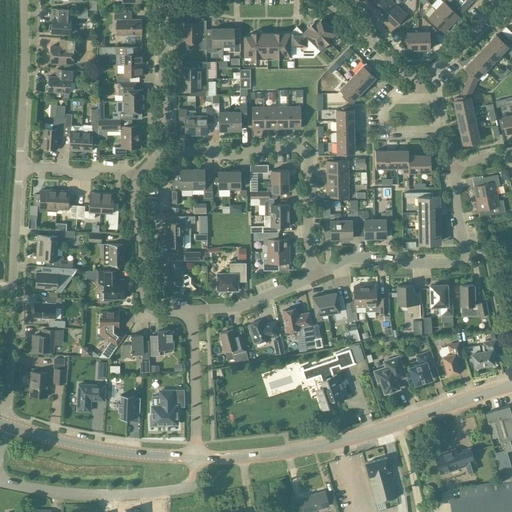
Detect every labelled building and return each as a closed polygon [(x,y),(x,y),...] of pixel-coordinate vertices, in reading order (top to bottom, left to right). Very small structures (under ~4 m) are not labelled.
[(389,0),(374,0),(368,7),(376,15),(389,0)] [(384,22),(399,7),(391,0),(389,0),(376,15),(384,22)] [(475,0),(474,0),(466,0),(457,9),(462,13),(475,0)] [(436,9),(451,24),(459,16),(444,1),(436,9)] [(407,14),(399,7),(384,22),(392,30),(407,14)] [(71,9),(56,8),(55,19),(52,19),(52,24),(49,24),(49,31),(52,31),(52,32),(69,34),(71,9)] [(444,32),(451,24),(436,9),(428,18),(444,32)] [(128,19),(128,12),(114,12),(114,20),(117,20),(117,35),(141,35),(141,19),(128,19)] [(337,34),(321,18),(316,23),(314,21),(303,32),(251,33),(251,36),(244,36),(244,58),(313,57),(337,34)] [(199,42),(206,42),(206,38),(206,28),(199,28),(199,23),(184,23),(184,35),(178,35),(178,50),(186,50),(186,42),(199,42)] [(429,31),(418,32),(419,49),(429,49),(429,48),(432,48),(432,38),(438,32),(433,27),(429,32),(429,31)] [(511,36),(511,33),(505,27),(501,31),(510,39),(511,36)] [(216,46),(223,46),(223,28),(212,28),(212,38),(206,38),(206,42),(206,52),(216,52),(216,46)] [(234,28),(223,28),(223,46),(230,46),(230,52),(240,51),(240,37),(234,37),(234,28)] [(419,49),(418,32),(407,32),(402,28),(398,32),(405,39),(405,48),(407,48),(407,50),(419,49)] [(496,34),(488,42),(501,55),(508,47),(504,43),(506,41),(498,34),(497,35),(496,34)] [(51,46),(50,62),(73,63),(73,54),(80,55),(81,40),(63,39),(63,47),(59,46),(51,46)] [(481,50),(493,62),(501,55),(488,42),(481,50)] [(116,54),(116,65),(124,65),(143,64),(143,53),(141,53),(137,53),(137,46),(116,47),(116,51),(116,54)] [(473,58),(486,70),(493,62),(481,50),(473,58)] [(486,70),(473,58),(465,66),(466,67),(465,69),(471,75),(468,84),(474,87),(478,78),(486,70)] [(183,79),(212,79),(212,78),(208,78),(207,69),(209,69),(209,61),(189,62),(189,67),(183,67),(183,79)] [(119,75),(116,75),(116,81),(130,81),(130,75),(143,75),(143,64),(124,65),(124,70),(123,70),(119,74),(119,75)] [(355,73),(368,86),(375,78),(363,65),(355,73)] [(331,74),(335,70),(331,66),(327,70),(331,74)] [(70,80),(74,81),(75,69),(59,69),(59,74),(57,77),(49,76),(49,84),(47,84),(46,85),(46,88),(47,90),(48,90),(48,91),(63,92),(69,92),(70,80)] [(240,72),(240,78),(250,78),(250,69),(240,69),(240,72)] [(360,93),(368,86),(355,73),(347,81),(360,93)] [(250,78),(240,78),(240,89),(246,88),(246,89),(250,89),(250,78)] [(212,79),(183,79),(183,90),(189,90),(189,96),(206,95),(206,90),(207,90),(208,81),(212,81),(212,79)] [(360,93),(347,81),(340,89),(346,95),(344,97),(350,102),(351,100),(352,101),(360,93)] [(123,96),(123,101),(144,101),(143,89),(131,89),(131,83),(119,83),(119,96),(123,96)] [(456,111),(472,108),(470,99),(469,99),(473,90),(467,87),(463,96),(454,98),(455,100),(453,101),(456,111)] [(229,112),(229,130),(241,130),(241,125),(240,117),(247,117),(246,89),(246,88),(240,89),(240,103),(240,107),(235,107),(235,112),(229,112)] [(123,101),(118,101),(118,112),(119,112),(119,119),(123,119),(131,119),(131,112),(144,112),(144,101),(123,101)] [(218,103),(212,103),(212,108),(212,118),(219,118),(219,130),(220,130),(220,132),(226,132),(226,130),(229,130),(229,112),(219,112),(218,103)] [(488,110),(489,116),(495,114),(492,104),(485,105),(486,111),(488,110)] [(54,117),(53,129),(44,128),(43,148),(57,149),(58,135),(64,136),(65,126),(65,118),(63,118),(64,106),(56,105),(56,117),(54,117)] [(276,107),(276,128),(288,128),(288,106),(276,107)] [(300,106),(288,106),(288,128),(301,128),(300,106)] [(264,128),(264,107),(252,107),(252,129),(264,128)] [(264,128),(276,128),(276,107),(264,107),(264,128)] [(336,121),(353,120),(353,109),(352,109),(352,107),(344,107),(344,109),(336,110),(336,121)] [(201,115),(195,115),(196,133),(199,133),(199,135),(205,135),(205,133),(207,133),(207,121),(213,121),(212,118),(212,108),(203,108),(201,110),(201,115)] [(458,122),(475,119),(472,108),(456,111),(458,122)] [(81,126),(81,130),(80,150),(91,151),(92,136),(98,136),(98,119),(98,109),(91,109),(92,125),(82,125),(81,126)] [(178,109),(179,121),(185,121),(185,133),(196,133),(195,115),(195,110),(186,110),(186,109),(178,109)] [(511,132),(511,114),(502,117),(505,134),(511,132)] [(112,119),(98,119),(98,136),(107,136),(107,131),(121,131),(121,139),(123,139),(123,147),(138,147),(138,134),(140,134),(140,126),(123,126),(123,119),(119,119),(112,119)] [(460,133),(477,129),(475,119),(458,122),(460,133)] [(336,131),(354,131),(353,120),(336,121),(336,131)] [(477,129),(460,133),(462,144),(464,143),(464,146),(474,144),(474,141),(479,140),(477,129)] [(80,150),(81,130),(70,130),(69,150),(80,150)] [(336,143),(354,142),(354,131),(336,131),(336,143)] [(354,153),(354,142),(336,143),(337,153),(354,153)] [(386,168),(386,150),(375,150),(375,168),(386,168)] [(386,150),(386,168),(397,167),(397,150),(386,150)] [(408,150),(397,150),(397,167),(403,167),(403,172),(408,172),(408,155),(408,150)] [(419,155),(419,172),(430,172),(430,154),(419,155)] [(408,172),(419,172),(419,155),(408,155),(408,172)] [(326,161),(327,173),(348,172),(348,160),(326,161)] [(268,172),(268,164),(250,165),(250,173),(268,172)] [(192,188),(192,169),(180,169),(180,188),(192,188)] [(192,169),(192,188),(192,194),(204,194),(204,197),(212,197),(212,196),(212,190),(212,183),(204,183),(204,169),(192,169)] [(271,181),(288,181),(288,170),(271,170),(271,181)] [(218,188),(229,188),(229,171),(218,171),(218,188)] [(240,171),(229,171),(229,188),(240,188),(240,171)] [(327,173),(327,185),(348,184),(348,172),(327,173)] [(476,198),(497,194),(495,187),(500,186),(497,174),(482,177),(484,184),(473,186),(476,198)] [(276,192),(288,192),(288,181),(271,181),(271,187),(267,187),(267,191),(250,191),(251,199),(276,198),(276,192)] [(348,184),(327,185),(327,197),(349,197),(348,184)] [(56,212),(56,209),(58,190),(47,189),(47,190),(40,190),(39,211),(46,211),(56,212)] [(69,191),(58,190),(56,209),(63,209),(63,212),(70,212),(70,217),(77,217),(77,206),(68,205),(69,191)] [(182,203),(182,190),(172,190),(172,203),(182,203)] [(95,211),(100,212),(101,193),(90,192),(88,220),(94,220),(95,211)] [(433,196),(433,192),(405,192),(405,197),(418,197),(418,244),(430,244),(430,241),(440,241),(440,215),(441,215),(441,209),(440,209),(440,196),(433,196)] [(113,193),(101,193),(100,212),(106,212),(105,219),(108,219),(108,228),(117,229),(118,215),(112,215),(113,193)] [(497,194),(476,198),(478,210),(489,208),(490,214),(505,211),(503,200),(498,200),(497,194)] [(274,198),(259,199),(259,205),(264,205),(264,215),(288,215),(288,204),(274,204),(274,198)] [(85,206),(77,206),(77,217),(76,218),(84,219),(85,206)] [(381,219),(375,219),(375,237),(386,237),(386,226),(392,226),(392,210),(385,210),(385,213),(381,213),(381,219)] [(347,219),(341,219),(341,238),(352,238),(352,226),(358,225),(357,211),(351,211),(351,214),(347,214),(347,219)] [(364,211),(357,211),(358,225),(364,225),(364,236),(364,238),(375,237),(375,219),(368,219),(368,213),(364,213),(364,211)] [(330,238),(341,238),(341,219),(341,214),(324,214),(324,227),(330,227),(330,238)] [(288,215),(264,215),(264,226),(263,226),(263,232),(278,232),(281,226),(289,226),(288,215)] [(166,222),(166,234),(184,234),(191,234),(190,223),(195,223),(195,216),(179,216),(179,222),(166,222)] [(267,245),(267,251),(289,251),(289,239),(278,239),(278,232),(263,232),(263,244),(267,245)] [(101,233),(89,233),(88,242),(101,242),(101,233)] [(184,246),(184,234),(166,234),(166,246),(168,246),(168,252),(183,252),(185,252),(185,247),(183,247),(183,246),(184,246)] [(37,240),(36,247),(57,248),(58,236),(38,235),(37,240)] [(104,265),(123,264),(123,243),(104,244),(104,265)] [(57,256),(57,248),(36,247),(36,253),(36,259),(58,260),(58,267),(64,267),(72,268),(72,261),(63,260),(63,258),(62,256),(57,256)] [(185,252),(183,252),(184,260),(200,260),(200,251),(185,252)] [(289,251),(267,251),(267,258),(263,258),(263,270),(278,270),(278,263),(289,263),(289,251)] [(182,273),(184,273),(184,266),(182,266),(182,260),(166,260),(166,284),(181,284),(181,286),(182,286),(187,286),(190,283),(190,278),(187,275),(182,275),(182,273)] [(246,281),(246,263),(229,263),(230,273),(217,273),(217,290),(238,290),(237,281),(246,281)] [(64,267),(58,267),(52,267),(51,273),(37,272),(36,287),(56,288),(57,278),(63,278),(64,267)] [(98,271),(86,270),(86,276),(89,276),(91,275),(98,275),(98,283),(104,283),(104,291),(102,291),(102,299),(110,299),(110,297),(123,297),(123,282),(117,282),(117,270),(98,271)] [(437,284),(436,283),(434,283),(433,284),(432,285),(430,285),(431,305),(440,305),(441,315),(453,314),(452,298),(447,298),(447,295),(447,287),(446,284),(438,285),(437,284)] [(413,303),(413,285),(397,285),(398,304),(407,304),(408,312),(413,312),(413,318),(420,318),(420,303),(413,303)] [(474,285),(460,285),(461,305),(461,317),(478,316),(477,309),(479,309),(480,315),(488,313),(485,301),(478,303),(478,304),(474,304),(474,285)] [(351,302),(344,303),(347,323),(357,321),(356,312),(365,312),(364,286),(354,286),(354,302),(351,302)] [(364,286),(365,312),(379,312),(379,314),(388,313),(388,298),(378,298),(379,302),(376,302),(376,286),(364,286)] [(324,295),(327,313),(335,312),(336,320),(347,318),(344,303),(338,304),(336,292),(324,295)] [(327,313),(324,295),(313,297),(317,322),(322,321),(321,314),(327,313)] [(35,302),(34,317),(49,318),(48,327),(64,328),(65,321),(54,320),(54,318),(55,318),(55,307),(61,308),(62,297),(50,297),(49,303),(35,302)] [(296,308),(282,311),(286,331),(299,329),(300,337),(304,336),(305,336),(307,349),(316,348),(315,347),(314,339),(311,325),(309,312),(297,314),(296,308)] [(101,329),(97,329),(97,334),(108,342),(98,356),(108,357),(124,334),(117,329),(117,313),(104,313),(104,317),(101,317),(101,329)] [(264,324),(262,319),(248,325),(256,343),(270,338),(269,337),(279,335),(276,322),(264,324)] [(413,320),(413,335),(422,334),(421,320),(413,320)] [(318,324),(311,325),(314,339),(315,347),(316,348),(323,347),(321,337),(320,338),(318,324)] [(391,328),(383,329),(385,336),(392,335),(391,328)] [(58,330),(41,329),(41,335),(34,335),(33,349),(52,351),(52,343),(58,343),(58,330)] [(242,334),(235,336),(233,329),(220,333),(225,351),(232,349),(233,354),(246,351),(242,334)] [(157,331),(158,335),(150,335),(151,355),(164,355),(164,348),(173,348),(172,330),(157,331)] [(469,339),(468,331),(460,332),(461,340),(469,339)] [(131,344),(123,344),(124,357),(132,356),(132,353),(142,353),(142,358),(149,357),(149,350),(149,347),(142,347),(142,340),(142,334),(131,335),(131,344)] [(425,335),(417,336),(419,344),(426,342),(425,335)] [(281,338),(272,340),(273,347),(282,345),(281,338)] [(499,354),(496,342),(484,344),(486,350),(480,352),(479,345),(465,348),(467,357),(472,356),(475,367),(494,363),(493,355),(499,354)] [(463,357),(460,343),(441,348),(439,351),(440,355),(442,356),(448,376),(449,375),(451,377),(457,375),(458,373),(460,372),(457,359),(463,357)] [(81,356),(92,357),(93,350),(88,346),(81,346),(81,356)] [(338,402),(342,401),(340,396),(344,395),(343,395),(345,394),(344,393),(345,393),(343,387),(342,387),(341,382),(339,376),(338,375),(337,375),(333,376),(330,367),(339,364),(340,368),(355,363),(355,362),(354,362),(349,349),(335,354),(336,358),(328,361),(321,363),(303,369),(302,366),(300,367),(302,371),(303,371),(306,379),(320,374),(320,375),(323,384),(323,385),(324,387),(327,394),(320,396),(321,400),(322,403),(323,407),(328,406),(335,404),(335,403),(338,402)] [(436,366),(430,350),(416,355),(419,364),(409,367),(415,384),(432,379),(429,368),(436,366)] [(406,376),(399,356),(384,361),(386,367),(374,371),(378,382),(380,381),(384,393),(400,388),(397,379),(406,376)] [(54,368),(64,369),(64,358),(54,358),(54,368)] [(149,359),(140,359),(141,373),(149,373),(149,359)] [(107,362),(99,361),(98,370),(106,370),(107,362)] [(66,369),(54,369),(54,384),(65,384),(66,369)] [(49,373),(32,371),(30,395),(47,397),(49,373)] [(104,387),(80,385),(78,409),(89,410),(89,398),(103,399),(104,387)] [(150,416),(150,426),(159,426),(159,424),(177,423),(177,405),(174,405),(174,390),(160,391),(160,406),(152,406),(152,416),(150,416)] [(120,412),(120,416),(120,418),(126,418),(126,419),(132,419),(132,420),(133,420),(133,413),(139,413),(140,413),(140,397),(134,397),(134,395),(121,394),(120,403),(118,403),(118,412),(120,412)] [(511,437),(511,404),(509,406),(485,413),(492,438),(498,436),(499,441),(501,441),(504,451),(511,448),(511,447),(509,439),(511,437)] [(477,469),(470,448),(456,452),(455,448),(438,454),(441,463),(438,464),(441,473),(466,465),(468,472),(477,469)] [(495,453),(501,482),(511,480),(511,469),(511,470),(507,450),(495,453)] [(397,497),(386,457),(365,463),(369,476),(376,502),(397,497)] [(511,511),(511,480),(501,482),(458,487),(460,498),(449,499),(450,511),(511,511)] [(302,505),(294,507),(295,511),(305,511),(328,506),(324,491),(300,498),(302,505)]
